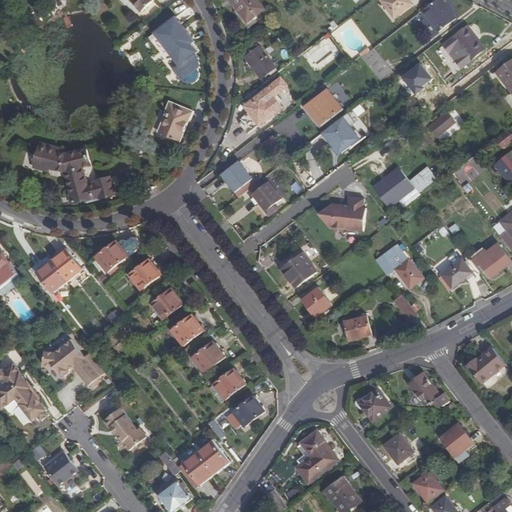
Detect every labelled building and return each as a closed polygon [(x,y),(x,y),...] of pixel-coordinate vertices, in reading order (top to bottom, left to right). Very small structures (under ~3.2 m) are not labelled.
[(128,0),(141,13),(153,0),(128,0)] [(246,22),(253,16),(259,12),(249,0),(228,0),(236,9),(246,22)] [(382,0),(380,2),(383,6),(379,9),(391,25),(413,8),(407,0),(382,0)] [(439,0),(437,0),(421,13),(437,34),(455,21),(443,6),(439,0)] [(246,22),(236,9),(231,12),(245,30),(257,21),(253,16),(246,22)] [(170,60),(177,68),(193,56),(187,49),(193,44),(183,31),(178,35),(169,22),(154,35),(172,59),(170,60)] [(451,40),(469,64),(484,52),(466,28),(451,40)] [(167,75),(177,68),(170,60),(172,59),(154,35),(146,40),(161,60),(158,62),(167,75)] [(259,48),(258,48),(256,46),(243,56),(245,58),(244,59),(261,80),(275,69),(259,48)] [(394,76),(374,49),(361,59),(382,86),(394,76)] [(452,100),(504,60),(499,53),(460,84),(461,85),(448,95),(452,100)] [(511,63),(494,78),(509,97),(511,101),(511,63)] [(270,88),(276,97),(287,88),(281,80),(270,88)] [(270,88),(267,90),(273,99),(276,97),(270,88)] [(315,114),(323,124),(345,108),(330,88),(308,105),(315,114)] [(267,90),(244,108),(258,127),(268,118),(270,120),(282,111),(273,99),(267,90)] [(511,101),(509,97),(501,103),(511,118),(511,117),(511,101)] [(169,103),(164,113),(168,114),(158,135),(177,143),(188,120),(189,121),(193,113),(169,103)] [(362,104),(354,109),(359,116),(367,111),(362,104)] [(463,125),(450,109),(429,126),(443,142),(463,125)] [(343,155),(370,133),(352,110),(324,132),(343,155)] [(320,127),(323,124),(315,114),(312,117),(320,127)] [(249,115),(240,121),(247,132),(256,126),(249,115)] [(266,141),(276,157),(286,150),(276,135),(266,141)] [(63,176),(65,159),(57,156),(58,152),(39,147),(31,176),(46,181),(47,177),(51,179),(52,175),(53,171),(61,170),(62,174),(63,176)] [(65,159),(63,176),(69,196),(73,195),(76,205),(85,202),(97,199),(98,201),(98,200),(115,196),(110,179),(96,183),(94,183),(95,187),(87,189),(82,171),(90,169),(86,153),(65,159)] [(500,184),(511,174),(511,170),(504,160),(490,171),(500,184)] [(222,176),(228,185),(238,198),(255,185),(238,163),(222,176)] [(418,188),(421,192),(436,180),(427,168),(411,180),(401,166),(374,186),(391,208),(418,188)] [(511,174),(500,184),(503,188),(511,181),(511,174)] [(228,185),(222,176),(219,178),(226,187),(228,185)] [(252,196),(264,213),(281,201),(268,184),(252,196)] [(73,195),(69,196),(67,197),(69,206),(76,205),(73,195)] [(335,210),(332,206),(318,216),(328,229),(331,229),(335,233),(340,233),(344,230),(363,233),(366,210),(362,209),(364,200),(348,198),(347,208),(342,207),(341,211),(335,210)] [(281,201),(264,213),(267,217),(276,210),(275,209),(282,203),(281,201)] [(511,212),(498,223),(506,233),(499,238),(511,254),(511,212)] [(455,234),(461,229),(457,223),(450,228),(455,234)] [(117,243),(96,259),(108,274),(129,258),(136,252),(134,250),(138,246),(138,244),(135,240),(132,240),(118,244),(117,243)] [(496,243),(490,248),(486,251),(484,249),(474,257),(490,279),(511,263),(496,243)] [(51,262),(67,283),(82,271),(66,250),(51,262)] [(399,250),(378,265),(385,275),(387,277),(395,270),(397,269),(392,263),(402,254),(399,250)] [(457,251),(434,266),(439,273),(462,258),(457,251)] [(397,269),(395,270),(410,289),(424,279),(409,260),(407,261),(402,254),(392,263),(397,269)] [(300,256),(280,271),(286,280),(293,290),(314,274),(300,256)] [(461,260),(441,277),(451,291),(473,275),(461,260)] [(130,277),(141,292),(162,276),(150,261),(130,277)] [(52,294),(67,283),(51,262),(36,274),(52,294)] [(0,289),(17,276),(8,264),(0,269),(0,289)] [(286,280),(280,271),(277,273),(283,282),(286,280)] [(172,290),(152,306),(163,321),(184,305),(172,290)] [(318,290),(302,302),(315,319),(331,306),(318,290)] [(417,316),(402,296),(394,302),(410,322),(417,316)] [(62,321),(58,316),(53,320),(57,325),(62,321)] [(193,316),(172,332),(184,347),(204,331),(193,316)] [(367,316),(344,323),(349,342),(372,335),(367,316)] [(105,374),(90,355),(85,359),(71,341),(54,354),(44,353),(43,367),(53,368),(60,378),(64,378),(68,375),(68,371),(73,368),(80,368),(79,375),(88,387),(90,386),(99,379),(105,374)] [(193,359),(204,374),(225,358),(214,343),(193,359)] [(479,364),(477,362),(469,368),(482,386),(506,367),(493,350),(483,358),(485,360),(479,364)] [(37,418),(41,422),(48,416),(45,412),(46,411),(38,401),(40,399),(26,382),(25,382),(20,375),(21,375),(13,365),(3,372),(1,370),(0,371),(0,381),(4,386),(0,389),(0,409),(1,410),(15,400),(32,422),(37,418)] [(234,370),(214,386),(225,401),(246,385),(234,370)] [(424,374),(409,385),(422,402),(426,405),(431,404),(432,406),(444,407),(450,403),(445,396),(442,398),(424,374)] [(101,382),(99,379),(90,386),(92,389),(101,382)] [(378,390),(369,397),(360,404),(368,413),(374,420),(391,407),(378,390)] [(365,415),(368,413),(360,404),(369,397),(367,395),(357,400),(356,406),(365,415)] [(253,398),(226,419),(236,432),(243,427),(244,429),(265,413),(253,398)] [(122,419),(117,412),(103,422),(109,429),(110,428),(111,429),(112,428),(116,434),(115,435),(116,436),(115,439),(118,443),(122,443),(128,452),(146,439),(139,430),(136,432),(125,417),(122,419)] [(213,421),(208,425),(220,440),(225,437),(213,421)] [(459,424),(441,438),(459,462),(469,454),(465,449),(473,443),(459,424)] [(317,433),(302,445),(312,458),(300,467),(297,469),(308,484),(338,461),(317,433)] [(400,434),(384,447),(398,465),(414,453),(400,434)] [(212,442),(198,453),(214,475),(229,464),(212,442)] [(38,461),(48,454),(42,444),(31,451),(38,461)] [(312,458),(302,445),(297,448),(303,456),(303,457),(297,462),(300,467),(312,458)] [(78,472),(64,453),(56,459),(57,461),(53,464),(52,462),(44,468),(58,487),(78,472)] [(214,475),(198,453),(183,465),(200,487),(214,475)] [(174,477),(181,472),(166,454),(160,459),(174,477)] [(17,469),(25,465),(22,459),(14,462),(17,469)] [(0,465),(0,475),(14,467),(9,460),(0,465)] [(20,474),(38,496),(44,492),(26,470),(20,474)] [(430,472),(414,485),(428,503),(445,490),(430,472)] [(348,511),(351,510),(362,502),(343,478),(325,492),(340,511),(348,511)] [(178,483),(158,497),(169,511),(177,511),(192,501),(178,483)] [(266,496),(269,500),(277,511),(281,511),(287,508),(274,490),(266,496)] [(495,510),(505,502),(500,495),(489,503),(495,510)] [(456,511),(446,498),(432,509),(434,511),(456,511)] [(362,502),(351,510),(352,511),(354,511),(364,505),(362,502)] [(505,502),(495,510),(491,511),(506,511),(510,509),(505,502)]
